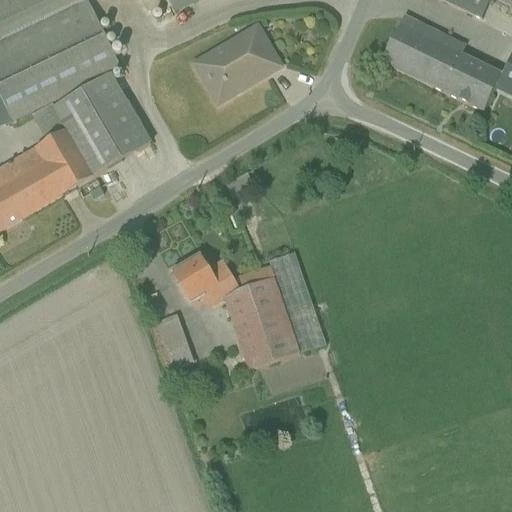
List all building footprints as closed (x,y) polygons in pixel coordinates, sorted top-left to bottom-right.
[(0,0),(0,124),(117,72),(84,0),(0,0)] [(218,0),(167,0),(176,19),(218,0)] [(511,13),(511,0),(427,0),(481,25),(491,4),(511,13)] [(381,71),(483,118),(495,93),(511,100),(511,61),(510,60),(501,80),(461,61),(466,49),(403,21),(381,71)] [(214,113),(281,73),(255,30),(188,70),(214,113)] [(0,237),(151,147),(114,83),(32,120),(41,141),(59,138),(0,175),(0,237)] [(247,375),(329,352),(295,258),(235,286),(224,266),(207,276),(198,264),(176,278),(193,309),(205,301),(215,315),(224,308),(247,375)] [(163,331),(182,377),(203,368),(185,322),(163,331)]
